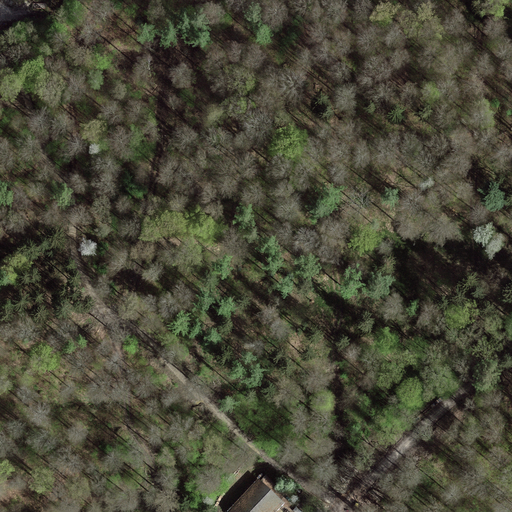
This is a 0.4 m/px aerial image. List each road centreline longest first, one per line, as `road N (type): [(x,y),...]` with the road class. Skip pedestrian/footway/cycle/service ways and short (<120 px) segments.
road 1 (track): [(110,320),(142,335),(255,451),(336,508)]
road 2 (track): [(336,508),(425,420),(511,352)]
